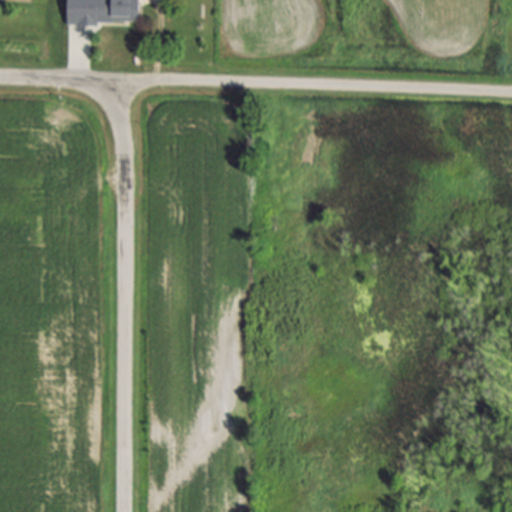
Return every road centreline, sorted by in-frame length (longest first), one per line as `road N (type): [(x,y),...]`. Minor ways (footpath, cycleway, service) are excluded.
road 1 (residential): [(511,91),(0,79)]
road 2 (residential): [(121,511),(123,82)]
